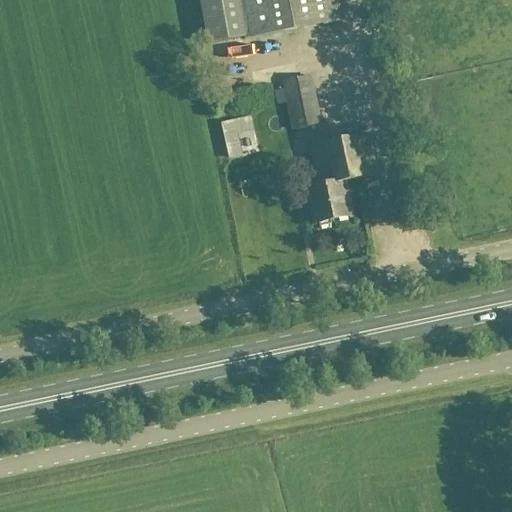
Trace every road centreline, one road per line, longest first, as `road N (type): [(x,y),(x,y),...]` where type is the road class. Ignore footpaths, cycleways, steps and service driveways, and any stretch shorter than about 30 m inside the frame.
road 1 (unclassified): [(0,361),(511,254)]
road 2 (unclassified): [(0,469),(511,362)]
road 3 (primary): [(0,412),(511,307)]
